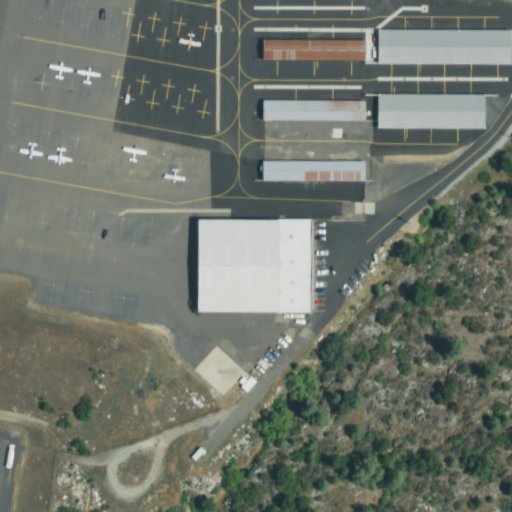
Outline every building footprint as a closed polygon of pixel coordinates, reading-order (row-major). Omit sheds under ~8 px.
[(511,32),(511,63),(380,62),(380,31),(511,32)] [(367,58),(263,59),(263,42),(367,41),(367,58)] [(484,96),(484,127),(380,127),(380,96),(484,96)] [(262,119),(263,101),(368,102),(368,119),(262,119)] [(263,162),(367,162),(367,180),(263,180),(263,162)] [(200,272),(198,272),(198,221),(314,221),(314,310),(200,310),(200,272)]
